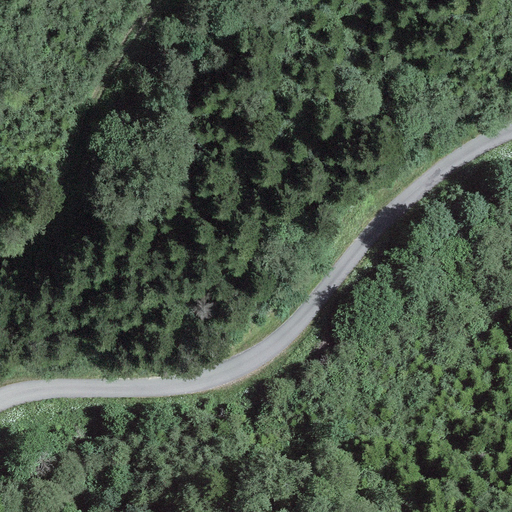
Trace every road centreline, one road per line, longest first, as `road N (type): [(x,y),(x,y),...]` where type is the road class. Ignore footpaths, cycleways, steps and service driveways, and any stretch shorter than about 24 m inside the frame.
road 1 (unclassified): [(511,131),(413,198),(250,366),(125,390),(30,395),(0,410)]
road 2 (track): [(0,254),(37,242),(67,207),(108,84),(161,0)]
